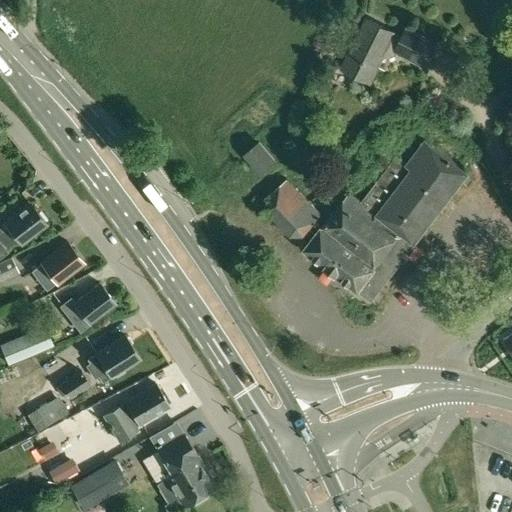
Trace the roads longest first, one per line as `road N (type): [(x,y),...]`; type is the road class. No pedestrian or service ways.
road 1 (primary): [(298,411),(124,155),(25,68)]
road 2 (primary): [(25,68),(84,170),(263,429)]
road 3 (unclassified): [(233,438),(134,288),(0,115)]
road 4 (primary): [(449,377),(380,380),(298,411)]
road 5 (primary): [(312,439),(449,396)]
